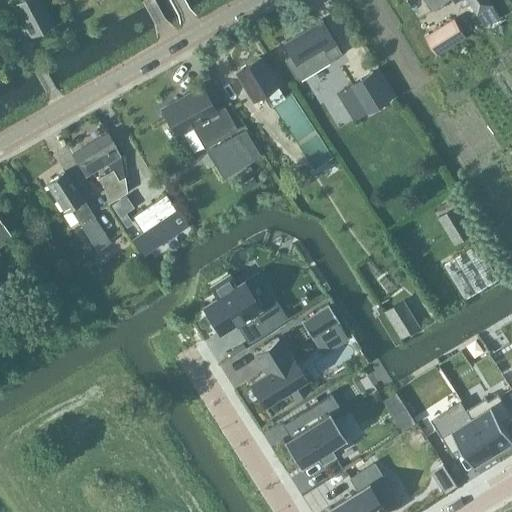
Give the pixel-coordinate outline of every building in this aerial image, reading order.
[(21,0),(12,5),(29,37),(54,24),(41,0),(21,0)] [(425,0),(432,11),(450,0),(425,0)] [(490,0),(468,0),(478,15),(494,6),(490,0)] [(494,6),(478,15),(485,27),(501,18),(494,6)] [(311,27),(311,26),(284,42),(292,56),(284,60),(295,79),(301,80),(332,62),(332,61),(342,54),(322,20),(311,27)] [(438,54),(465,37),(455,20),(427,37),(438,54)] [(260,57),(236,72),(253,101),(262,95),(269,107),(272,105),(284,97),(260,57)] [(349,87),(351,91),(365,114),(389,100),(373,73),(349,87)] [(216,112),(201,86),(162,109),(177,136),(193,128),(204,148),(238,130),(225,107),(216,112)] [(284,97),(272,105),(314,170),(332,158),(290,93),(284,97)] [(73,154),(86,177),(108,164),(121,156),(108,133),(73,154)] [(224,141),(240,169),(254,160),(238,134),(224,141)] [(121,156),(108,164),(112,171),(113,170),(119,180),(124,177),(121,156)] [(112,171),(99,178),(104,188),(108,203),(127,193),(124,177),(119,180),(113,170),(112,171)] [(84,199),(83,199),(65,172),(47,183),(66,212),(70,210),(98,252),(111,243),(90,211),(91,210),(84,199)] [(253,176),(240,184),(244,191),(257,183),(253,176)] [(166,194),(132,217),(143,233),(135,238),(145,253),(142,255),(143,256),(181,230),(180,228),(178,229),(169,216),(178,211),(166,194)] [(457,203),(437,213),(452,243),(472,234),(457,203)] [(0,245),(12,238),(0,218),(0,245)] [(499,278),(478,244),(445,264),(466,298),(499,278)] [(217,296),(203,305),(220,332),(237,321),(250,341),(286,318),(273,296),(259,305),(243,280),(236,285),(229,275),(211,286),(217,296)] [(404,301),(387,311),(403,337),(420,327),(404,301)] [(329,305),(302,322),(311,338),(313,337),(328,327),(338,344),(348,338),(338,321),(339,320),(329,305)] [(266,371),(249,382),(264,406),(289,390),(295,399),(309,391),(303,381),(307,378),(292,355),(290,356),(278,337),(254,353),(266,371)] [(332,393),(283,424),(290,436),(283,440),(300,467),(317,456),(321,462),(335,453),(331,447),(346,438),(333,418),(343,411),(332,393)] [(488,396),(467,409),(472,417),(473,417),(498,457),(499,456),(511,447),(511,445),(510,443),(511,442),(511,441),(511,435),(507,426),(503,421),(511,415),(511,412),(500,393),(490,400),(488,396)] [(410,412),(396,420),(403,431),(417,423),(410,412)] [(472,417),(442,436),(453,453),(463,446),(467,452),(475,465),(480,462),(483,466),(496,457),(497,458),(498,457),(473,417),(472,417)] [(358,490),(328,508),(330,511),(379,511),(397,500),(374,463),(350,478),(358,490)] [(451,476),(440,484),(446,493),(457,486),(451,476)]
